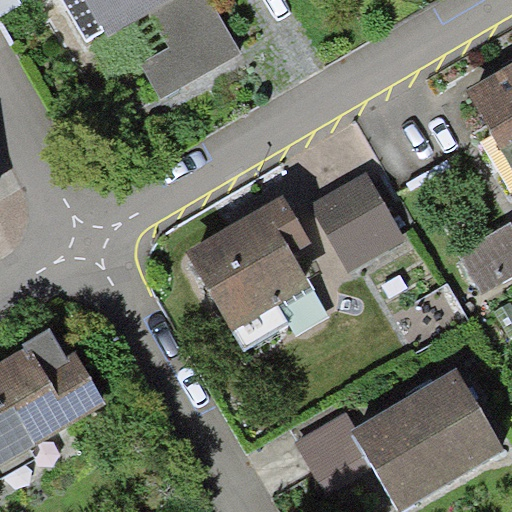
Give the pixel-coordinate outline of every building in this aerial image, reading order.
[(19,0),(0,0),(0,17),(22,5),(19,0)] [(137,62),(159,99),(235,53),(203,0),(83,0),(109,41),(150,20),(165,46),(137,62)] [(511,70),(466,96),(511,176),(511,70)] [(310,207),(351,274),(408,240),(368,173),(310,207)] [(186,258),(244,355),(287,329),(278,313),(315,291),(297,260),(315,249),(284,199),(186,258)] [(511,227),(511,228),(462,255),(483,293),(511,277),(511,227)] [(0,481),(36,461),(32,453),(108,410),(76,354),(68,358),(52,331),(20,349),(23,354),(0,367),(0,481)] [(320,498),(371,469),(394,511),(408,511),(506,458),(459,375),(431,391),(359,431),(347,409),(289,442),(320,498)]
